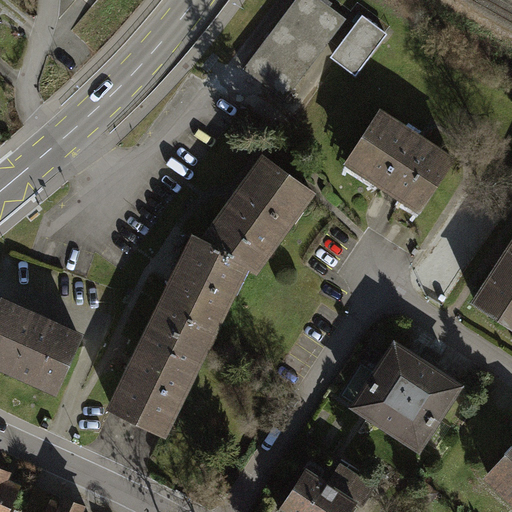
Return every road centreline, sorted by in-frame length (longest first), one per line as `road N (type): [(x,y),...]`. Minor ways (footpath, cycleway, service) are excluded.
road 1 (residential): [(240,511),(380,283),(511,372)]
road 2 (tertiary): [(60,141),(195,0)]
road 3 (residential): [(0,435),(146,501)]
road 4 (residential): [(49,0),(27,88),(60,141)]
